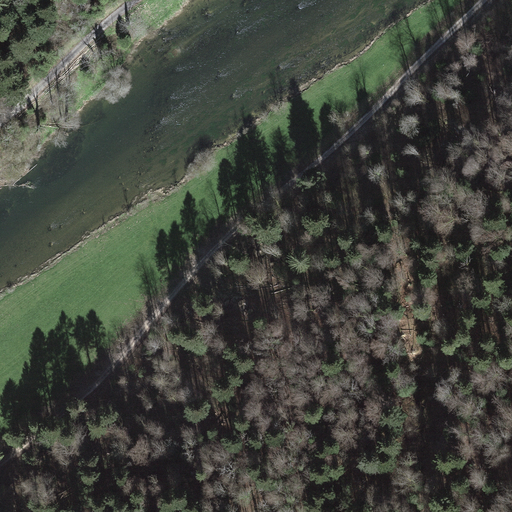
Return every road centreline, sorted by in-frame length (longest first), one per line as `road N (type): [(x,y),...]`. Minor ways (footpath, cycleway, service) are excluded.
road 1 (track): [(0,463),(88,390),(213,251),(480,0)]
road 2 (unclassified): [(136,0),(0,116)]
